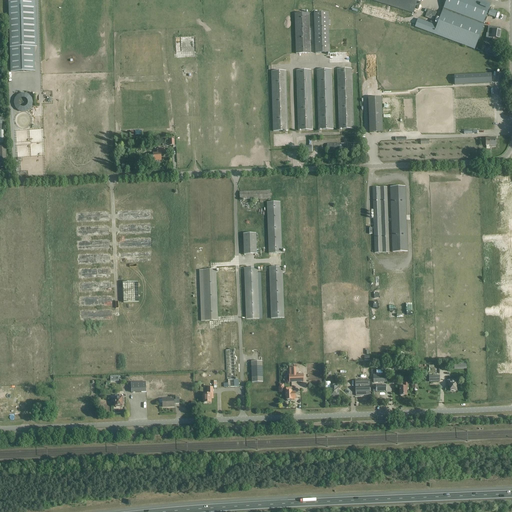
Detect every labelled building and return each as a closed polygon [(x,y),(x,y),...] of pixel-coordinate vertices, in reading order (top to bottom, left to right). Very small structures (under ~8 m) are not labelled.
[(36,0),(8,1),(11,72),(35,71),(34,47),(37,47),(36,0)] [(370,0),(413,13),(416,7),(419,8),(421,0),(370,0)] [(415,27),(475,50),(485,25),(483,24),(491,4),(481,0),(446,0),(437,26),(418,19),(415,27)] [(490,9),(488,15),(495,18),(497,12),(490,9)] [(295,14),(296,54),(310,54),(309,13),(295,14)] [(328,13),(314,13),(315,53),(330,53),(329,49),(329,44),(329,25),(331,25),(330,21),(328,20),(328,13)] [(499,31),(500,28),(488,27),(487,33),(492,34),(492,38),(499,39),(500,31),(499,31)] [(176,61),(196,61),(196,41),(188,41),(188,44),(183,44),(183,55),(176,55),(176,61)] [(495,50),(486,47),(484,52),(493,55),(495,50)] [(352,69),(337,70),(339,128),(339,129),(354,129),(354,127),(353,105),(352,69)] [(331,70),(317,70),(319,129),(319,130),(333,130),(333,128),(331,70)] [(286,71),(271,72),(273,132),(288,131),(286,71)] [(311,71),(296,71),(298,130),(313,130),(311,71)] [(454,76),(455,85),(492,83),(491,74),(454,76)] [(369,133),(383,132),(381,97),(368,98),(369,133)] [(495,139),(485,139),(486,146),(489,146),(490,147),(496,147),(495,139)] [(339,144),(327,144),(328,153),(339,153),(339,144)] [(153,161),(161,161),(161,153),(165,153),(165,149),(157,149),(157,153),(152,153),(153,161)] [(511,185),(499,185),(499,223),(511,222),(511,185)] [(389,253),(387,187),(372,188),(374,253),(389,253)] [(405,187),(390,187),(393,253),(407,252),(405,187)] [(271,199),(270,191),(239,192),(239,200),(271,199)] [(268,254),(282,254),(280,202),(266,203),(268,254)] [(244,255),(257,254),(256,234),(243,234),(244,255)] [(269,268),(270,319),(284,318),(282,267),(269,268)] [(254,268),(244,269),(246,320),(259,319),(262,319),(261,288),(261,273),(257,273),(257,271),(257,268),(254,268)] [(201,321),(218,321),(216,270),(199,270),(201,321)] [(125,306),(139,305),(138,286),(128,286),(128,288),(132,288),(132,292),(131,292),(131,294),(125,295),(126,300),(125,300),(125,306)] [(13,323),(12,300),(2,300),(3,323),(13,323)] [(46,335),(34,336),(35,385),(42,385),(42,381),(44,381),(44,376),(46,376),(46,335)] [(235,380),(234,350),(225,350),(227,381),(228,381),(228,383),(224,383),(224,388),(239,387),(239,380),(235,380)] [(251,383),(263,382),(262,362),(251,362),(251,383)] [(289,374),(289,382),(304,382),(303,374),(296,374),(296,368),(289,368),(289,374)] [(357,386),(357,392),(355,392),(356,396),(358,396),(370,395),(369,380),(355,380),(355,387),(357,386)] [(456,380),(448,380),(448,382),(448,387),(450,386),(450,391),(457,391),(456,380)] [(146,392),(146,382),(131,382),(131,393),(146,392)] [(406,391),(408,391),(407,383),(402,383),(402,387),(399,388),(400,396),(406,396),(406,391)] [(338,389),(337,389),(337,385),(330,385),(330,389),(330,398),(338,397),(338,389)] [(211,397),(213,397),(213,388),(207,388),(207,394),(203,395),(204,403),(211,403),(211,397)] [(292,400),(295,399),(295,392),(291,392),(291,391),(286,392),(286,393),(285,393),(285,396),(286,396),(286,400),(287,400),(287,401),(290,401),(291,400),(292,400)] [(122,407),(122,401),(123,401),(123,398),(123,395),(119,396),(119,398),(115,398),(115,407),(116,407),(116,408),(119,408),(119,407),(122,407)] [(162,400),(163,408),(174,407),(174,404),(180,404),(179,398),(175,398),(175,400),(174,400),(174,399),(162,400)]
